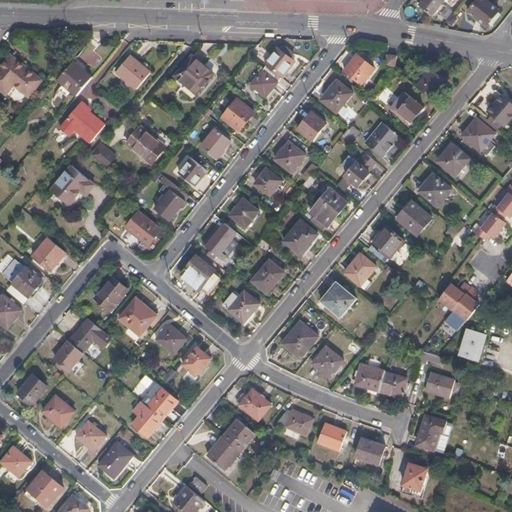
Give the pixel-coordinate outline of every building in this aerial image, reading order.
[(433,15),(443,3),(439,0),(423,0),(419,5),(433,15)] [(487,26),(499,10),(485,0),(477,0),(468,11),(487,26)] [(103,58),(90,45),(80,55),(94,68),(103,58)] [(277,49),(264,66),(266,68),(281,80),(282,81),(296,63),(291,60),(294,56),(284,48),(281,52),(277,49)] [(358,55),(344,71),(361,85),(374,69),(358,55)] [(388,55),(385,65),(395,67),(397,57),(388,55)] [(0,90),(7,96),(15,87),(29,98),(43,81),(11,56),(0,69),(0,90)] [(131,56),(116,74),(137,91),(151,73),(131,56)] [(172,81),(193,99),(214,74),(193,57),(172,81)] [(72,93),(77,97),(93,78),(73,61),(57,81),(63,86),(72,93)] [(281,80),(266,68),(252,87),(266,98),(281,80)] [(416,87),(433,101),(448,83),(431,70),(416,87)] [(321,101),(337,114),(353,94),(337,81),(321,101)] [(72,93),(63,86),(60,90),(69,97),(72,93)] [(404,93),(395,105),(390,101),(386,105),(404,120),(406,118),(412,122),(423,108),(404,93)] [(511,104),(502,96),(488,113),(490,114),(502,125),(505,127),(511,118),(511,104)] [(238,101),(223,119),(240,132),(254,114),(238,101)] [(106,126),(80,104),(59,130),(67,136),(73,129),(91,144),(106,126)] [(312,142),(327,124),(313,112),(298,130),(312,142)] [(490,114),(486,119),(499,130),(502,125),(490,114)] [(490,140),(495,134),(476,119),(462,137),(480,152),(481,151),(487,155),(495,146),(490,140)] [(399,137),(382,124),(366,144),(382,157),(399,137)] [(152,165),(167,148),(141,127),(127,145),(152,165)] [(348,129),(343,135),(353,143),(358,137),(348,129)] [(218,160),(232,143),(215,130),(202,147),(218,160)] [(353,143),(343,135),(338,140),(349,149),(353,143)] [(289,142),(275,160),(292,174),(306,156),(289,142)] [(455,177),(470,159),(452,144),(437,162),(455,177)] [(116,159),(101,145),(92,157),(107,170),(116,159)] [(365,153),(357,163),(369,172),(377,163),(365,153)] [(350,171),(357,162),(352,158),(344,167),(350,171)] [(192,159),(179,174),(196,188),(208,172),(192,159)] [(350,171),(345,177),(358,187),(370,173),(369,172),(357,163),(357,162),(350,171)] [(96,186),(72,166),(51,191),(70,207),(81,193),(86,197),(96,186)] [(267,169),(255,185),(270,197),(282,182),(267,169)] [(434,174),(419,191),(438,207),(452,190),(434,174)] [(171,221),(190,197),(164,177),(160,183),(163,185),(158,192),(163,195),(158,202),(160,204),(156,210),(171,221)] [(511,185),(506,191),(509,193),(498,208),(495,205),(490,211),(493,213),(482,228),(479,225),(474,231),(486,240),(490,235),(494,238),(506,223),(502,220),(506,215),(510,218),(511,215),(511,185)] [(310,222),(322,232),(327,226),(328,228),(348,203),(331,189),(310,213),(315,217),(310,222)] [(246,229),(259,212),(244,199),(230,216),(246,229)] [(417,236),(432,219),(412,202),(397,219),(417,236)] [(149,247),(162,231),(139,213),(127,229),(149,247)] [(459,232),(466,224),(458,219),(452,227),(459,232)] [(301,221),(284,242),(301,256),(318,235),(301,221)] [(222,252),(237,234),(224,222),(219,228),(218,227),(203,246),(212,253),(210,257),(214,261),(217,257),(222,261),(227,256),(222,252)] [(386,227),(372,244),(390,258),(404,241),(386,227)] [(453,240),(459,232),(452,227),(446,234),(453,240)] [(52,271),(66,254),(48,240),(34,257),(52,271)] [(344,273),(361,286),(377,267),(360,254),(344,273)] [(197,257),(181,277),(199,291),(200,289),(208,295),(222,278),(197,257)] [(13,285),(27,268),(16,260),(2,276),(13,285)] [(270,260),(252,282),(268,294),(285,273),(270,260)] [(13,285),(29,298),(43,282),(27,268),(13,285)] [(96,299),(111,312),(129,291),(113,278),(96,299)] [(357,299),(337,282),(321,301),(341,318),(357,299)] [(453,310),(471,287),(464,282),(459,289),(452,284),(440,300),(453,310)] [(29,298),(13,285),(8,291),(24,304),(29,298)] [(472,286),(471,287),(453,310),(445,320),(459,330),(480,304),(473,298),(478,291),(472,286)] [(260,304),(245,291),(239,298),(228,311),(244,324),(260,304)] [(228,311),(239,298),(233,292),(222,305),(228,311)] [(5,295),(0,300),(0,322),(7,329),(23,311),(5,295)] [(144,311),(147,308),(137,300),(120,320),(141,336),(154,320),(144,311)] [(157,317),(147,308),(144,311),(154,320),(157,317)] [(90,319),(84,327),(86,329),(97,338),(95,341),(104,348),(113,338),(90,319)] [(282,344),(300,359),(319,338),(301,322),(282,344)] [(187,340),(170,325),(157,341),(175,355),(187,340)] [(70,343),(84,354),(95,341),(97,338),(86,329),(84,327),(70,343)] [(459,354),(478,360),(486,336),(467,330),(459,354)] [(71,371),(85,355),(84,354),(70,343),(70,342),(56,359),(71,371)] [(312,364),(329,378),(344,360),(327,346),(312,364)] [(184,365),(197,376),(211,359),(198,348),(184,365)] [(442,357),(438,356),(422,351),(419,362),(426,364),(427,361),(440,364),(442,357)] [(385,372),(361,364),(355,385),(368,389),(368,392),(377,394),(378,391),(379,392),(385,372)] [(385,372),(379,392),(402,398),(408,379),(385,372)] [(430,373),(425,391),(449,398),(452,389),(456,390),(458,383),(454,382),(455,380),(430,373)] [(18,395),(33,407),(48,388),(33,376),(18,395)] [(148,408),(159,395),(153,390),(143,403),(148,408)] [(148,408),(164,420),(179,402),(163,390),(159,395),(148,408)] [(241,405),(241,406),(259,421),(272,406),(253,390),(247,398),(244,395),(238,402),(241,405)] [(44,413),(63,429),(76,412),(57,397),(44,413)] [(148,439),(164,420),(148,408),(143,403),(135,413),(140,417),(133,426),(148,439)] [(286,413),(277,423),(306,436),(313,419),(293,411),(292,412),(288,410),(286,413)] [(426,416),(417,445),(440,452),(444,441),(437,439),(440,431),(443,432),(446,422),(426,416)] [(223,438),(241,453),(256,435),(238,420),(223,438)] [(444,441),(440,452),(445,453),(452,429),(447,426),(448,423),(446,422),(443,432),(440,431),(437,439),(444,441)] [(89,423),(77,438),(94,452),(107,437),(89,423)] [(318,443),(339,451),(347,432),(325,424),(318,443)] [(226,471),(241,453),(223,438),(208,456),(226,471)] [(356,458),(379,466),(385,446),(362,439),(356,458)] [(114,479),(134,456),(119,443),(99,467),(114,479)] [(511,460),(511,447),(507,446),(500,444),(496,457),(511,463),(511,460)] [(20,478),(32,463),(15,448),(2,464),(20,478)] [(420,492),(427,469),(410,464),(401,493),(418,498),(418,497),(421,498),(422,493),(420,492)] [(49,508),(64,489),(44,473),(29,491),(49,508)] [(191,482),(189,485),(201,495),(207,487),(196,477),(194,480),(195,481),(193,484),(191,482)] [(185,511),(197,511),(206,502),(188,487),(175,503),(185,511)] [(80,502),(74,497),(61,511),(87,511),(88,511),(81,506),(81,507),(77,505),(80,502)]
